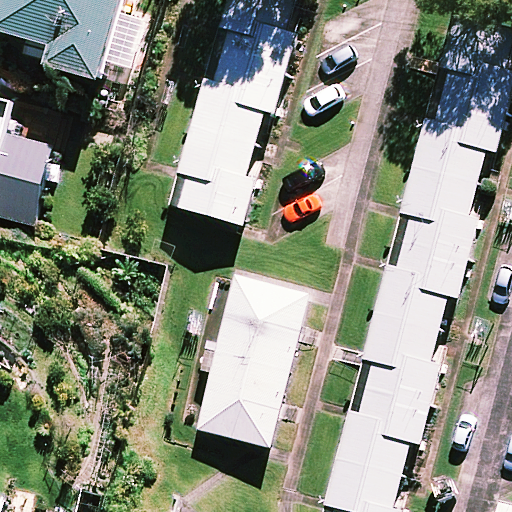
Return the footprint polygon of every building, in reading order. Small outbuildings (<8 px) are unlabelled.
[(129,0),(0,0),(0,30),(60,49),(54,68),(106,84),(113,61),(138,68),(151,23),(125,15),(129,0)] [(268,114),(278,117),(301,33),(292,31),(300,0),(233,0),(176,207),(247,227),(260,181),(250,179),(268,114)] [(511,104),(511,38),(456,24),(330,511),(405,511),(398,510),(415,443),(424,445),(445,367),(435,364),(452,298),(462,300),(483,221),(473,219),(490,152),(499,155),(511,104)] [(16,113),(0,109),(0,217),(36,227),(57,150),(10,137),(16,113)] [(313,297),(240,279),(201,430),(274,449),(313,297)]
